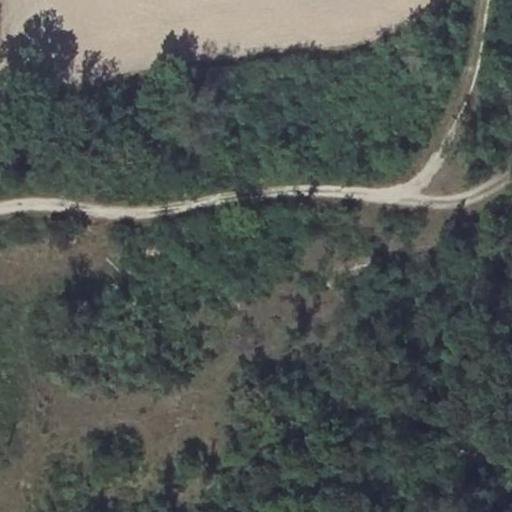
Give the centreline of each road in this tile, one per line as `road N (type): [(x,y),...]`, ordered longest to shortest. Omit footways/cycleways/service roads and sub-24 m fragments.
road 1 (track): [(0,208),(70,203),(150,212),(294,188),(396,196),(427,173),(449,133),(481,0)]
road 2 (track): [(511,172),(461,201),(396,196)]
